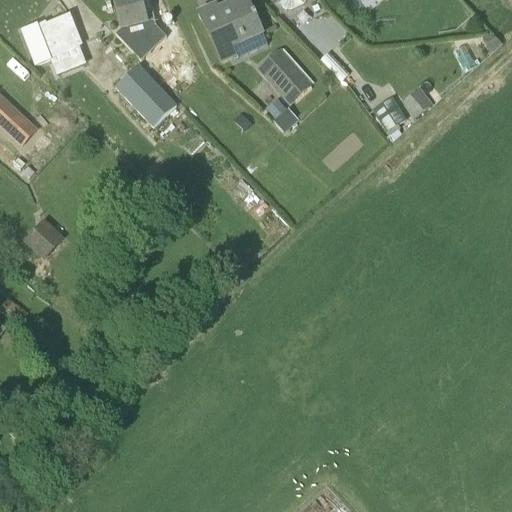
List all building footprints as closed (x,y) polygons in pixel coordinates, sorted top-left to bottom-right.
[(147,25),(148,25),(141,0),(119,0),(113,2),(121,32),(131,29),(134,42),(150,37),(147,25)] [(254,19),(256,18),(254,14),(253,15),(245,0),(244,0),(229,7),(230,11),(219,16),(216,9),(199,17),(221,62),(234,56),(231,51),(262,36),(254,19)] [(50,60),(81,47),(69,18),(38,30),(37,27),(22,33),(35,68),(50,62),(50,60)] [(480,39),(491,55),(501,46),(492,36),(480,39)] [(141,65),(170,95),(186,80),(157,50),(141,65)] [(310,88),(279,54),(260,71),(290,106),(310,88)] [(177,108),(138,67),(114,90),(153,131),(177,108)] [(432,107),(423,95),(405,110),(415,121),(432,107)] [(392,100),(371,113),(385,134),(406,121),(392,100)] [(266,111),(275,122),(286,112),(277,101),(266,111)] [(20,118),(8,107),(0,116),(0,132),(4,136),(20,118)] [(299,124),(288,112),(273,124),(284,137),(299,124)] [(25,166),(18,160),(13,167),(19,173),(25,166)] [(36,175),(28,169),(22,177),(30,183),(36,175)] [(8,301),(0,311),(0,314),(19,329),(28,317),(8,301)] [(33,378),(44,386),(55,370),(44,362),(33,378)] [(12,428),(7,434),(17,441),(21,435),(12,428)]
